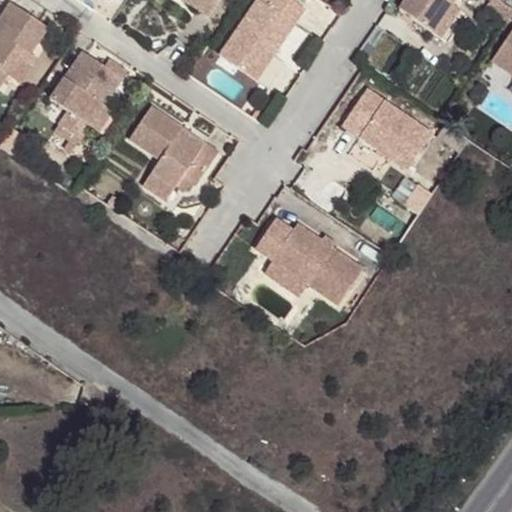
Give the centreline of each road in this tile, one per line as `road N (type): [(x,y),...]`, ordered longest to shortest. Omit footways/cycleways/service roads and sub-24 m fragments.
road 1 (residential): [(276,152),(51,0)]
road 2 (residential): [(376,0),(276,152)]
road 3 (residential): [(276,152),(203,264)]
